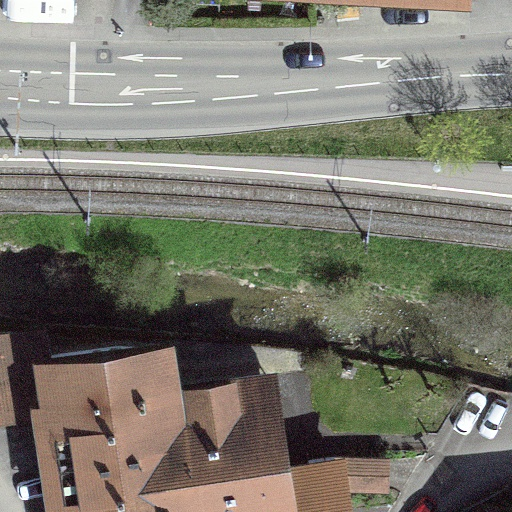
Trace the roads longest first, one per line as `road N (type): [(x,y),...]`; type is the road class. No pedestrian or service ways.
road 1 (primary): [(0,92),(223,92),(511,75)]
road 2 (residential): [(421,511),(486,444),(511,434)]
